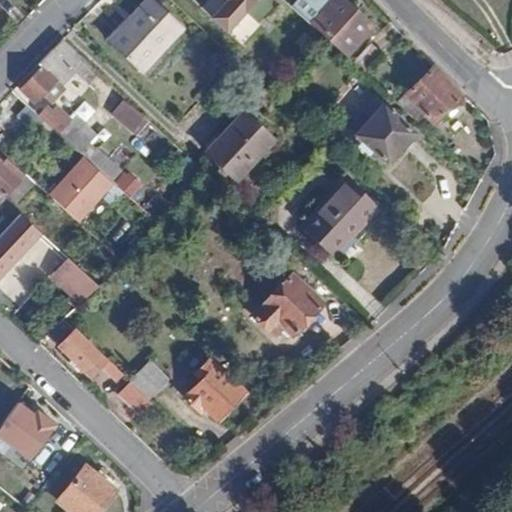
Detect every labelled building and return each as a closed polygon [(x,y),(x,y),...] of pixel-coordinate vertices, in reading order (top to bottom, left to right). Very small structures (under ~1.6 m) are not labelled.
[(207,0),(197,11),(220,32),(249,0),(207,0)] [(335,0),(313,24),(347,55),(373,26),(344,0),(335,0)] [(151,2),(110,45),(144,76),(185,33),(151,2)] [(53,51),(70,69),(81,58),(62,40),(53,51)] [(42,69),(22,90),(36,105),(46,94),(55,85),(59,90),(75,73),(70,69),(53,51),(39,65),(42,69)] [(396,103),(416,121),(425,113),(434,121),(461,94),(433,66),(396,103)] [(46,94),(55,104),(64,95),(59,90),(55,85),(46,94)] [(358,133),(389,161),(416,131),(385,103),(358,133)] [(113,116),(130,135),(142,122),(140,120),(124,104),(113,116)] [(17,116),(33,132),(44,121),(40,117),(28,106),(17,116)] [(44,121),(81,155),(87,149),(94,141),(74,120),(67,127),(48,109),(40,117),(44,121)] [(252,120),(214,161),(244,188),(282,147),(252,120)] [(81,155),(86,160),(87,161),(94,155),(87,149),(81,155)] [(89,163),(113,185),(122,175),(100,152),(89,163)] [(86,160),(50,198),(77,222),(113,185),(89,163),(87,161),(86,160)] [(0,192),(4,197),(22,178),(6,164),(3,166),(0,163),(0,192)] [(355,188),(313,234),(351,268),(394,222),(355,188)] [(0,276),(40,235),(28,224),(20,216),(8,228),(0,236),(0,276)] [(56,283),(79,305),(98,288),(72,264),(67,260),(51,278),(56,283)] [(104,266),(97,273),(104,279),(111,272),(104,266)] [(292,273),(253,314),(269,330),(278,321),(292,334),(323,301),(292,273)] [(57,346),(89,378),(100,369),(113,383),(121,375),(107,361),(105,363),(65,323),(50,337),(58,345),(57,346)] [(135,370),(155,390),(166,379),(146,359),(135,370)] [(188,403),(200,414),(205,410),(214,419),(241,390),(214,364),(200,379),(206,384),(188,403)] [(127,378),(133,384),(147,397),(155,390),(135,370),(127,378)] [(123,394),(141,412),(152,401),(147,397),(133,384),(123,394)] [(68,423),(48,404),(42,410),(30,398),(2,429),(34,459),(68,423)] [(84,466),(57,500),(71,511),(95,511),(114,490),(84,466)]
